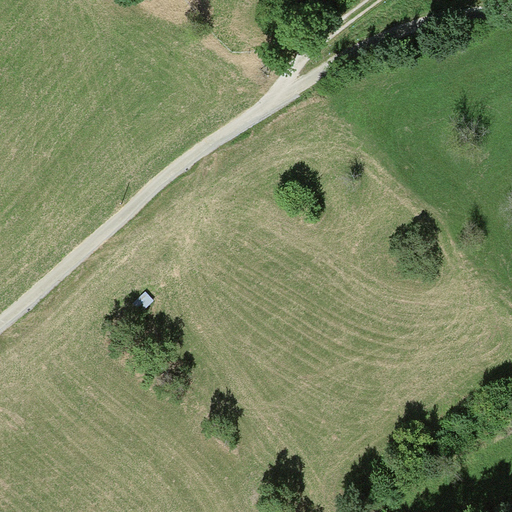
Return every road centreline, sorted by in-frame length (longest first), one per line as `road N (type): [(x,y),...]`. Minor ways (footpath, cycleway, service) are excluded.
road 1 (track): [(0,320),(192,151),(284,83),(440,13),(511,6)]
road 2 (track): [(284,83),(320,38),(370,0)]
